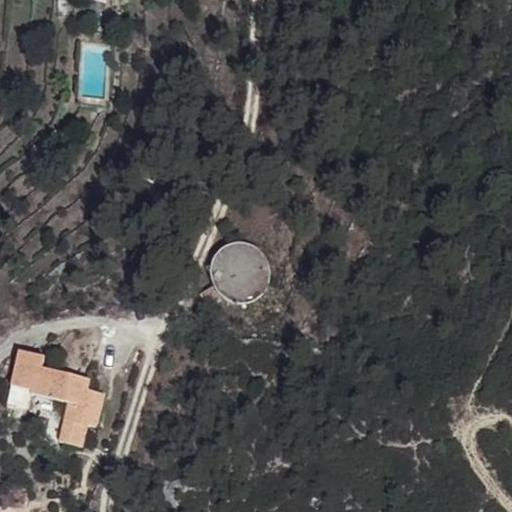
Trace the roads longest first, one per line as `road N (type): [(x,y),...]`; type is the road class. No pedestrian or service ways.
road 1 (unclassified): [(254,0),(246,80),(220,188),(151,331),(102,511)]
road 2 (track): [(511,428),(490,421),(466,436),(475,469),(511,511)]
